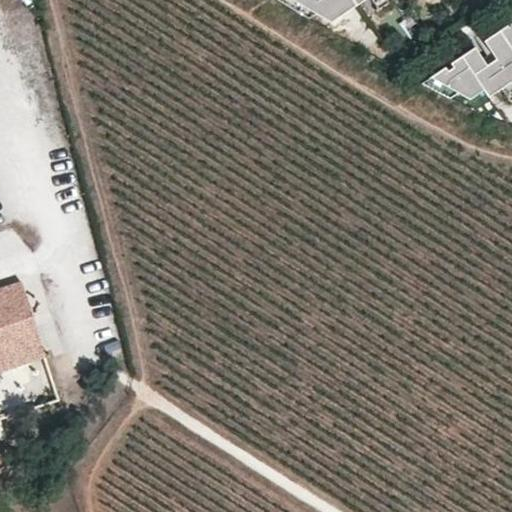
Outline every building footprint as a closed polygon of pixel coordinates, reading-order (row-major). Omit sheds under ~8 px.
[(279,0),(298,11),(305,7),(317,14),(324,10),(332,22),(364,0),(279,0)] [(317,14),(305,7),(298,11),(311,18),(317,14)] [(511,22),(484,41),(488,47),(499,64),(491,70),(475,47),(465,55),(454,61),(457,66),(450,70),(447,66),(421,83),(449,99),(458,94),(469,100),(483,91),(488,98),(501,89),(510,82),(511,85),(511,22)] [(499,64),(488,47),(479,53),(491,70),(499,64)] [(501,89),(508,99),(511,96),(511,85),(510,82),(501,89)] [(0,370),(2,370),(4,375),(46,361),(21,281),(0,287),(0,370)]
